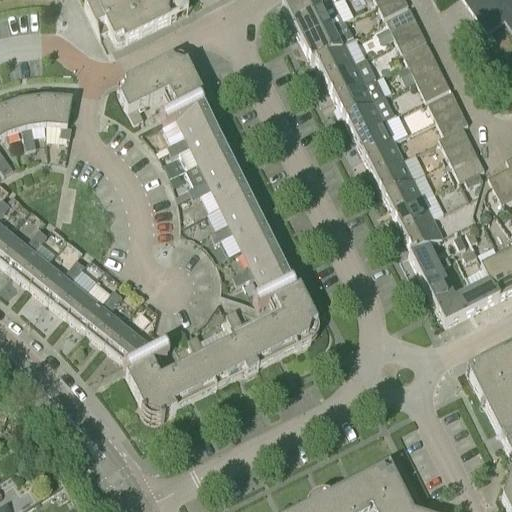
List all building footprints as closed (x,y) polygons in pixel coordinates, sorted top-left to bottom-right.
[(179,0),(103,0),(84,10),(98,41),(109,36),(116,51),(187,17),(179,0)] [(291,29),(332,8),(327,0),(298,0),(281,9),(291,29)] [(378,12),(402,0),(375,0),(373,1),(378,12)] [(402,0),(378,12),(383,23),(408,11),(402,0)] [(460,0),(466,8),(477,0),(460,0)] [(491,6),(489,3),(486,0),(477,0),(466,8),(473,18),(491,6)] [(511,0),(493,0),(489,3),(491,6),(495,12),(511,0)] [(511,13),(511,0),(495,12),(497,16),(501,21),(511,13)] [(497,16),(495,12),(491,6),(473,18),(480,28),(497,16)] [(301,48),(342,28),(332,8),(291,29),(301,48)] [(511,26),(511,13),(501,21),(504,25),(507,29),(511,26)] [(391,37),(415,25),(410,14),(385,27),(391,37)] [(504,25),(501,21),(497,16),(480,28),(487,38),(504,25)] [(396,48),(420,36),(415,25),(391,37),(396,48)] [(314,66),(354,45),(344,27),(342,28),(301,48),(311,67),(314,66)] [(387,33),(378,38),(383,48),(393,44),(387,33)] [(420,36),(396,48),(401,59),(426,47),(420,36)] [(324,84),(364,64),(355,45),(354,45),(314,66),(324,84)] [(409,74),(433,61),(428,50),(403,63),(407,70),(409,74)] [(120,90),(119,90),(118,91),(118,92),(117,93),(117,95),(117,96),(117,97),(118,99),(128,119),(134,130),(143,125),(138,114),(169,99),(176,114),(162,120),(162,121),(161,124),(164,130),(167,131),(177,127),(203,113),(198,103),(202,101),(184,65),(184,64),(183,63),(182,63),(181,62),(180,61),(179,61),(178,61),(177,61),(175,61),(175,62),(155,72),(120,90)] [(414,84),(438,72),(433,61),(409,74),(414,84)] [(333,103),(374,83),(364,64),(324,84),(333,103)] [(414,85),(414,84),(409,74),(407,70),(396,76),(403,91),(414,85)] [(419,95),(444,83),(438,72),(414,84),(414,85),(419,95)] [(343,123),(384,102),(374,83),(333,103),(343,123)] [(444,83),(419,95),(425,106),(449,94),(444,83)] [(432,121),(457,108),(451,97),(427,110),(432,121)] [(32,134),(46,132),(45,102),(19,106),(26,135),(32,134)] [(59,143),(69,145),(71,134),(67,134),(72,105),(45,102),(46,132),(61,134),(59,143)] [(353,142),(383,127),(393,122),(384,102),(343,123),(353,142)] [(19,106),(0,111),(0,125),(7,141),(21,136),(26,135),(19,106)] [(437,131),(462,119),(457,108),(432,121),(437,131)] [(185,144),(188,148),(214,135),(203,113),(177,127),(185,144)] [(443,142),(462,133),(467,130),(462,119),(437,131),(443,142)] [(362,161),(393,147),(383,127),(353,142),(362,161)] [(443,155),(467,143),(462,133),(443,142),(437,145),(443,155)] [(26,135),(21,136),(23,146),(34,144),(32,134),(26,135)] [(188,148),(190,153),(198,170),(225,156),(214,135),(188,148)] [(448,166),(473,154),(467,143),(443,155),(448,166)] [(36,154),(34,144),(23,146),(25,156),(36,154)] [(181,158),(190,153),(188,148),(185,144),(176,148),(181,158)] [(372,181),(402,166),(393,147),(362,161),(372,181)] [(181,158),(176,148),(167,153),(171,162),(181,158)] [(454,177),(478,165),(473,154),(448,166),(454,177)] [(198,170),(186,176),(194,193),(197,191),(207,186),(209,191),(236,178),(225,156),(198,170)] [(0,163),(0,175),(4,181),(12,175),(3,162),(0,163)] [(478,165),(454,177),(459,188),(464,185),(467,193),(481,186),(477,178),(483,175),(478,165)] [(179,178),(173,166),(163,171),(170,183),(179,178)] [(382,200),(412,185),(402,166),(372,181),(382,200)] [(511,203),(511,178),(509,172),(508,172),(498,177),(511,204),(511,203)] [(500,209),(511,204),(498,177),(487,183),(500,209)] [(209,191),(211,196),(220,213),(247,199),(236,178),(209,191)] [(392,219),(422,204),(412,185),(382,200),(392,219)] [(207,186),(197,191),(202,201),(211,196),(209,191),(207,186)] [(190,201),(193,205),(202,201),(197,191),(194,193),(188,196),(190,201)] [(177,207),(190,201),(188,196),(176,202),(177,207)] [(220,213),(228,230),(231,235),(258,221),(247,199),(220,213)] [(401,239),(432,224),(422,204),(392,219),(401,239)] [(0,206),(0,218),(2,221),(9,212),(1,205),(0,206)] [(486,227),(489,223),(487,218),(482,217),(479,221),(481,226),(486,227)] [(231,235),(233,239),(241,256),(269,242),(258,221),(231,235)] [(411,258),(427,251),(442,244),(432,224),(401,239),(411,258)] [(233,239),(231,235),(228,230),(219,234),(224,244),(233,239)] [(0,254),(10,241),(0,233),(0,254)] [(215,249),(224,244),(219,234),(210,239),(215,249)] [(470,250),(477,247),(471,235),(464,238),(470,250)] [(32,244),(40,251),(47,242),(38,236),(32,244)] [(46,250),(58,256),(64,245),(52,239),(46,250)] [(25,253),(10,241),(0,254),(0,270),(11,279),(29,256),(25,253)] [(452,245),(458,256),(464,253),(459,241),(452,245)] [(241,256),(250,273),(252,278),(279,264),(269,242),(241,256)] [(32,244),(25,253),(29,256),(33,259),(40,251),(32,244)] [(445,286),(439,274),(435,268),(427,251),(411,258),(407,260),(425,296),(445,286)] [(511,253),(498,261),(511,287),(511,253)] [(465,267),(476,262),(473,255),(461,261),(465,267)] [(33,259),(29,256),(11,279),(29,294),(48,271),(33,259)] [(497,304),(511,296),(511,287),(498,261),(480,270),(487,285),(488,285),(497,304)] [(446,262),(435,268),(439,274),(450,268),(446,262)] [(252,278),(255,282),(263,299),(290,286),(279,264),(252,278)] [(69,274),(78,281),(84,273),(76,266),(69,274)] [(63,283),(48,271),(29,294),(49,310),(67,286),(63,283)] [(255,282),(252,278),(250,273),(241,277),(246,287),(255,282)] [(63,283),(67,286),(71,289),(78,281),(69,274),(63,283)] [(246,287),(241,277),(232,282),(236,292),(246,287)] [(462,322),(497,304),(488,285),(487,285),(453,303),(452,303),(462,322)] [(71,289),(67,286),(49,310),(67,324),(86,301),(85,301),(71,289)] [(259,315),(274,307),(281,322),(297,353),(310,346),(314,343),(317,338),(318,333),(316,328),(299,294),(299,293),(294,294),(290,286),(263,299),(253,304),(252,306),(257,314),(259,315)] [(452,303),(453,303),(445,286),(425,296),(444,332),(462,322),(452,303)] [(85,301),(86,301),(67,324),(86,339),(104,316),(100,313),(107,304),(111,300),(96,288),(85,301)] [(111,300),(107,304),(115,311),(122,303),(113,296),(111,300)] [(104,316),(109,319),(115,311),(107,304),(100,313),(104,316)] [(109,319),(104,316),(86,339),(104,354),(123,331),(109,319)] [(231,332),(232,334),(242,329),(236,318),(227,323),(228,325),(231,332)] [(281,322),(247,339),(242,342),(258,373),(297,353),(281,322)] [(231,332),(228,325),(222,328),(225,335),(231,332)] [(237,344),(242,342),(247,339),(242,329),(232,334),(237,344)] [(141,345),(123,331),(104,354),(122,369),(141,345)] [(242,342),(237,344),(232,334),(231,332),(225,335),(200,348),(201,351),(206,360),(201,363),(217,394),(258,373),(242,342)] [(187,347),(191,356),(201,351),(200,348),(196,342),(187,347)] [(122,369),(127,379),(125,380),(143,415),(140,416),(143,421),(145,424),(147,426),(151,427),(157,427),(164,424),(163,421),(175,415),(159,383),(152,368),(167,361),(168,358),(164,351),(161,350),(152,355),(141,346),(122,369)] [(511,511),(511,350),(465,375),(511,468),(511,469),(501,504),(505,511),(511,511)] [(196,365),(201,363),(206,360),(201,351),(191,356),(196,365)] [(201,363),(196,365),(159,383),(175,415),(217,394),(201,363)] [(408,511),(388,470),(333,498),(334,501),(319,508),(317,506),(315,507),(316,509),(310,511),(408,511)]
